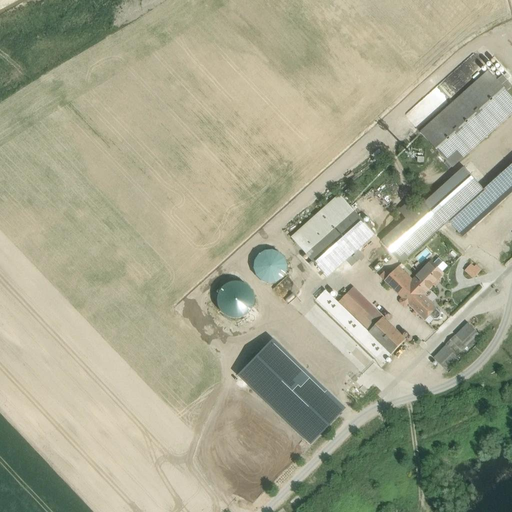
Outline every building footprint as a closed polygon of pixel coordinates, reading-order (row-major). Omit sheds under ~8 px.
[(511,97),(489,72),(421,133),(452,167),(511,112),(511,97)] [(419,128),(445,103),(433,90),(406,116),(419,128)] [(511,165),(484,190),(449,222),(459,234),(511,186),(511,165)] [(464,168),(382,241),(402,264),(449,222),(484,190),(464,168)] [(340,195),(292,238),(307,255),(355,212),(340,195)] [(355,212),(307,255),(327,278),(376,235),(355,212)] [(285,268),(285,266),(285,262),(284,259),(282,256),(280,254),(278,252),(274,251),(272,250),(268,250),(265,250),(262,251),(260,253),(258,255),(256,257),(255,260),(254,262),(253,266),(254,269),(255,272),(257,275),(259,278),(262,280),(264,281),(267,281),(270,281),(273,281),(276,280),(279,278),(281,276),(283,273),(284,271),(285,268)] [(431,262),(413,281),(411,283),(417,289),(424,295),(444,274),(431,262)] [(461,266),(454,274),(461,280),(468,272),(461,266)] [(413,281),(398,267),(396,269),(411,283),(413,281)] [(411,283),(396,269),(384,281),(404,301),(416,289),(411,283)] [(253,283),(222,283),(222,316),(253,316),(253,283)] [(383,318),(353,288),(339,303),(338,303),(369,332),(383,318)] [(424,295),(417,289),(416,289),(404,301),(402,302),(402,305),(404,307),(407,307),(409,305),(425,321),(430,316),(434,320),(438,320),(441,317),(441,313),(437,309),(437,308),(424,295)] [(369,332),(338,303),(339,303),(326,290),(317,299),(383,364),(392,355),(369,332)] [(406,340),(383,318),(369,332),(392,355),(406,340)] [(482,336),(467,322),(455,335),(456,337),(467,348),(469,349),(482,336)] [(456,337),(447,346),(458,357),(467,348),(456,337)] [(447,346),(445,344),(433,356),(447,370),(459,359),(458,357),(447,346)]
